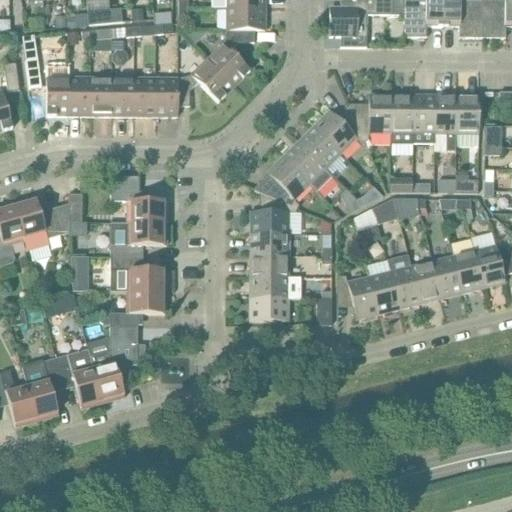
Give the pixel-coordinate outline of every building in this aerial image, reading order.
[(225,0),(226,10),(264,11),(264,0),(225,0)] [(402,0),(339,0),(340,9),(329,9),(328,39),(340,39),(340,50),(366,50),(366,17),(402,17),(402,2),(402,0)] [(402,17),(402,40),(426,40),(426,29),(442,29),(442,0),(424,0),(425,2),(402,2),(402,17)] [(442,0),(442,29),(458,29),(458,40),(481,40),(482,3),(459,3),(459,0),(442,0)] [(482,3),(481,40),(505,40),(505,29),(511,29),(511,0),(504,0),(504,3),(482,3)] [(109,25),(121,24),(120,10),(108,11),(109,25)] [(226,10),(226,32),(254,32),(254,33),(264,33),(264,11),(226,10)] [(109,25),(108,11),(87,13),(88,27),(109,25)] [(143,23),(142,15),(131,16),(132,24),(143,23)] [(64,19),(55,20),(56,30),(65,29),(64,19)] [(75,28),(74,20),(66,21),(67,29),(75,28)] [(0,21),(0,33),(9,33),(9,21),(0,21)] [(172,26),(162,27),(162,37),(173,36),(173,32),(172,26)] [(162,27),(154,28),(155,37),(162,37),(162,27)] [(140,29),(132,30),(133,39),(141,39),(140,29)] [(125,30),(111,31),(111,34),(111,41),(126,40),(125,30)] [(132,30),(125,30),(126,40),(133,39),(132,30)] [(222,46),(206,62),(233,89),(250,74),(229,53),(237,45),(254,45),(254,33),(254,32),(226,32),(226,33),(222,46)] [(89,33),(81,34),(82,44),(90,43),(89,33)] [(97,33),(89,33),(90,43),(98,42),(97,33)] [(77,35),(67,36),(68,48),(78,47),(77,35)] [(116,53),(111,58),(111,66),(116,71),(123,70),(128,65),(128,58),(123,53),(116,53)] [(37,62),(24,64),(28,91),(40,90),(37,62)] [(176,81),(176,109),(177,109),(189,109),(189,93),(197,85),(217,105),(233,89),(206,62),(190,78),(177,81),(176,81)] [(15,65),(3,67),(7,95),(19,93),(15,65)] [(45,80),(45,118),(68,119),(68,80),(45,80)] [(68,80),(68,119),(89,119),(90,80),(68,80)] [(90,80),(89,119),(111,119),(111,80),(90,80)] [(111,80),(111,119),(133,119),(133,80),(111,80)] [(133,80),(133,119),(154,119),(154,80),(133,80)] [(154,80),(154,119),(177,119),(177,109),(176,109),(176,81),(154,80)] [(0,89),(0,133),(12,131),(1,93),(0,89)] [(511,94),(499,94),(499,106),(508,106),(511,106),(511,94)] [(368,106),(349,106),(364,144),(368,142),(368,136),(390,136),(391,97),(368,97),(368,106)] [(390,136),(390,148),(411,148),(411,136),(412,97),(391,97),(390,136)] [(411,136),(411,146),(433,146),(433,136),(434,98),(412,97),(411,136)] [(434,98),(433,136),(445,136),(445,153),(455,154),(455,148),(455,136),(455,98),(434,98)] [(455,136),(455,148),(477,149),(478,98),(455,98),(455,136)] [(329,113),(313,129),(340,156),(355,141),(360,145),(364,144),(349,106),(335,119),(329,113)] [(484,150),(501,150),(501,128),(484,127),(484,129),(484,150)] [(313,129),(297,144),(324,172),(340,156),(313,129)] [(297,144),(282,159),(309,187),(316,194),(331,179),(324,172),(297,144)] [(272,181),(259,195),(296,211),(298,207),(293,202),(309,187),(282,159),(266,175),(272,181)] [(138,195),(138,179),(110,179),(110,204),(126,204),(126,225),(166,226),(166,203),(146,203),(146,198),(142,195),(138,195)] [(389,181),(389,195),(403,195),(411,195),(411,186),(403,186),(403,181),(390,181),(389,181)] [(437,182),(437,195),(447,196),(454,196),(454,182),(437,182)] [(454,182),(454,196),(477,196),(477,182),(454,182)] [(429,186),(411,186),(411,195),(429,195),(429,186)] [(364,198),(355,203),(359,211),(366,207),(382,199),(372,189),(364,198)] [(345,192),(340,197),(349,216),(352,215),(359,211),(355,203),(345,192)] [(249,214),(249,236),(288,237),(288,215),(295,215),(296,211),(259,195),(258,214),(249,214)] [(68,197),(68,206),(68,224),(80,225),(81,197),(68,197)] [(35,199),(13,205),(24,243),(27,253),(47,247),(46,242),(44,237),(45,237),(37,207),(35,199)] [(374,221),(377,226),(398,221),(393,201),(391,201),(369,213),(374,221)] [(417,201),(393,201),(398,221),(399,223),(420,218),(418,211),(417,211),(417,201)] [(0,269),(12,266),(14,262),(10,247),(24,243),(13,205),(0,208),(0,269)] [(42,205),(37,207),(45,237),(44,237),(46,242),(68,235),(68,224),(68,206),(47,212),(45,207),(42,205)] [(470,212),(463,212),(466,223),(472,222),(471,212),(470,212)] [(362,216),(353,221),(356,233),(376,227),(374,221),(369,213),(362,216)] [(109,259),(137,260),(137,248),(166,248),(166,226),(126,225),(109,225),(109,227),(111,233),(111,247),(109,248),(109,259)] [(249,236),(249,258),(288,258),(288,237),(249,236)] [(470,240),(449,246),(452,258),(461,296),(482,291),(473,253),(470,240)] [(494,248),(501,278),(502,278),(511,275),(511,252),(509,256),(498,247),(494,248)] [(494,248),(473,253),(482,291),(504,285),(502,278),(501,278),(494,248)] [(407,257),(386,262),(389,274),(399,312),(419,306),(410,269),(407,257)] [(249,258),(249,280),(288,280),(288,258),(249,258)] [(452,258),(431,264),(440,301),(461,296),(452,258)] [(126,293),(165,294),(166,272),(137,271),(137,260),(109,259),(109,294),(126,293)] [(87,260),(70,260),(72,294),(87,294),(87,260)] [(386,262),(365,268),(368,279),(378,317),(399,312),(389,274),(386,262)] [(431,264),(410,269),(419,306),(440,301),(431,264)] [(337,278),(337,287),(347,287),(346,285),(345,279),(337,278)] [(368,279),(346,285),(347,287),(353,310),(356,322),(378,317),(368,279)] [(249,280),(249,301),(288,301),(301,301),(301,280),(288,280),(249,280)] [(109,315),(109,328),(137,328),(137,316),(165,317),(165,294),(126,293),(125,315),(109,315)] [(249,301),(249,324),(287,324),(288,301),(249,301)] [(331,302),(321,302),(316,302),(316,328),(330,328),(331,302)] [(136,347),(137,328),(109,328),(108,354),(108,359),(110,363),(113,362),(116,372),(136,367),(136,362),(144,362),(144,347),(136,347)] [(87,351),(54,360),(62,387),(73,384),(80,411),(102,406),(89,359),(87,351)] [(124,400),(116,372),(113,362),(110,363),(108,359),(108,354),(89,359),(102,406),(124,400)] [(21,369),(25,385),(36,424),(58,418),(50,390),(62,387),(54,360),(21,369)] [(0,375),(0,403),(7,402),(14,430),(36,424),(25,385),(13,389),(9,373),(0,375)]
